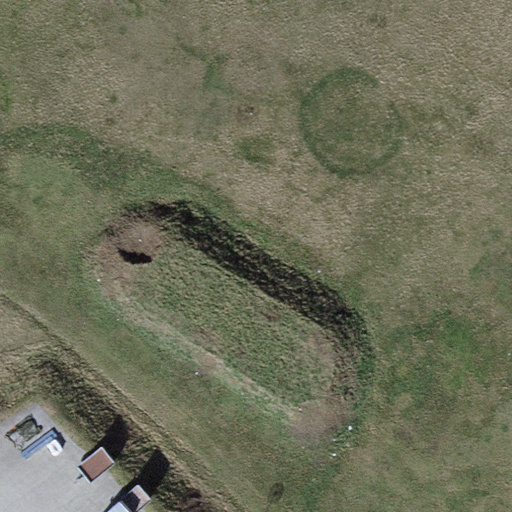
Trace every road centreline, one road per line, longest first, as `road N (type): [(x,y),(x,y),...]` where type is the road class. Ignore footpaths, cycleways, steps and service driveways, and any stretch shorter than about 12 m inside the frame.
road 1 (motorway): [(511,156),(81,112),(0,151)]
road 2 (motorway): [(511,264),(0,198)]
road 3 (motorway): [(0,409),(511,460)]
